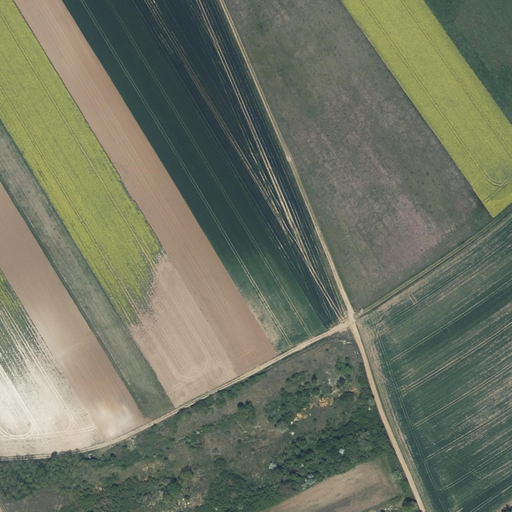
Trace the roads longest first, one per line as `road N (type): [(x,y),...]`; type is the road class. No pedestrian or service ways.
road 1 (track): [(0,461),(100,447),(354,316),(424,511)]
road 2 (track): [(220,0),(354,316),(511,207)]
